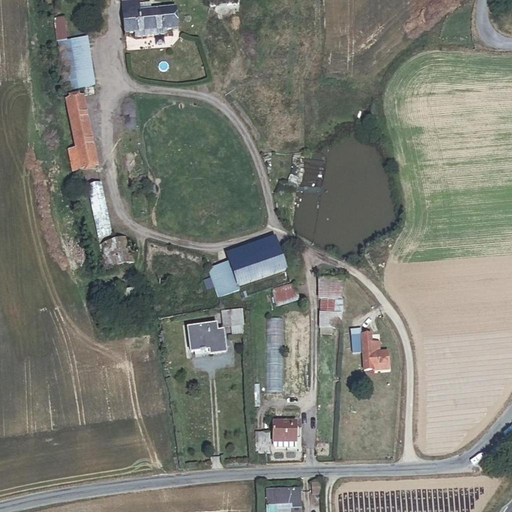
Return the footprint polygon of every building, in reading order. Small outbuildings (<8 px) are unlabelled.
[(227,0),(221,0),(210,1),(212,12),(229,10),(227,0)] [(241,0),(227,0),(229,10),(242,8),(241,0)] [(168,33),(180,32),(178,9),(153,11),(152,6),(141,7),(140,2),(123,4),(126,37),(137,36),(137,41),(168,38),(168,33)] [(68,42),(65,19),(57,21),(60,43),(68,42)] [(68,42),(60,43),(68,93),(96,88),(89,39),(68,42)] [(73,174),(99,169),(85,99),(67,102),(76,150),(69,152),(73,174)] [(93,188),(103,186),(101,178),(91,180),(93,188)] [(300,182),(292,178),(289,184),(297,188),(300,182)] [(99,241),(113,238),(103,186),(93,188),(89,188),(99,241)] [(108,272),(136,265),(129,240),(101,248),(108,272)] [(228,255),(231,265),(281,250),(278,240),(228,255)] [(239,291),(289,275),(281,250),(231,265),(239,291)] [(231,265),(209,272),(217,298),(239,291),(231,265)] [(343,301),(345,301),(346,281),(323,281),(322,300),(324,300),(343,301)] [(278,309),(300,302),(295,287),(273,293),(278,309)] [(129,315),(140,313),(136,291),(125,293),(129,315)] [(343,301),(324,300),(324,313),(343,314),(343,301)] [(225,330),(245,329),(244,313),(223,314),(225,330)] [(334,329),(342,329),(343,314),(324,313),(322,313),(321,329),(334,329)] [(212,358),(228,356),(225,335),(220,335),(219,327),(189,331),(192,355),(211,353),(212,358)] [(390,354),(382,354),(381,344),(374,345),(374,336),(364,336),(363,333),(353,333),(353,335),(345,335),(346,346),(354,346),(355,356),(364,356),(366,374),(379,373),(379,368),(391,367),(390,354)] [(274,446),(298,447),(298,424),(275,424),(274,446)] [(259,456),(272,456),(272,436),(258,436),(259,456)] [(304,511),(303,484),(268,485),(269,511),(279,511),(294,511),(293,511),(304,511)]
